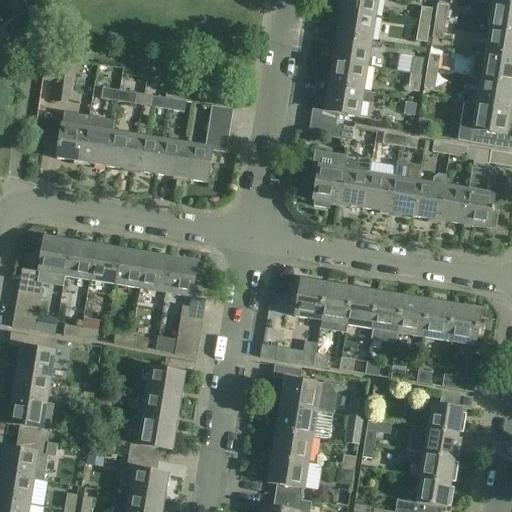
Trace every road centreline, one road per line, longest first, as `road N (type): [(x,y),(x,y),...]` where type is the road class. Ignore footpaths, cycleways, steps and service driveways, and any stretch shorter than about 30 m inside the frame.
road 1 (residential): [(205,511),(248,235)]
road 2 (residential): [(511,284),(248,235)]
road 3 (residential): [(0,222),(12,206),(32,201),(248,235)]
road 4 (residential): [(248,235),(287,0)]
